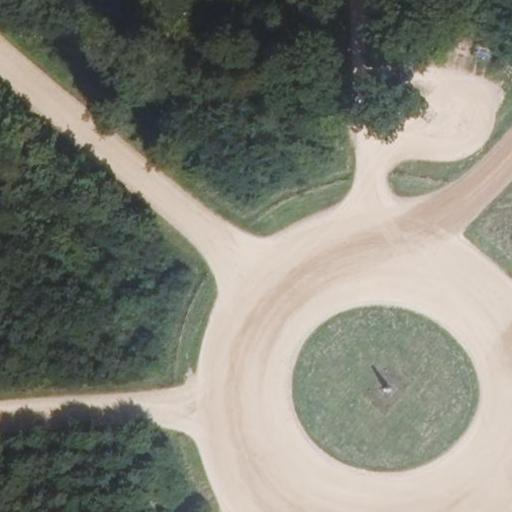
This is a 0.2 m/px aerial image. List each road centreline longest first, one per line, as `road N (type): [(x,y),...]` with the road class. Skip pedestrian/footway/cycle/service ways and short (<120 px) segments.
road 1 (track): [(511,311),(463,263),(418,245),(366,243),(331,251),(271,292),(235,369)]
road 2 (track): [(271,292),(0,59)]
road 3 (track): [(366,243),(351,0)]
road 4 (track): [(0,413),(233,397)]
road 5 (track): [(233,397),(255,474),(290,511)]
road 6 (track): [(418,245),(511,157)]
